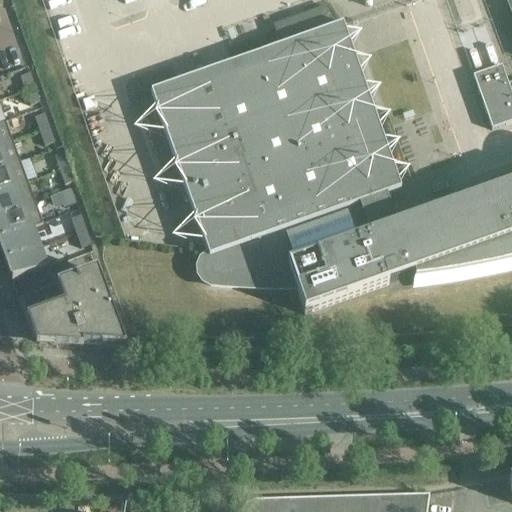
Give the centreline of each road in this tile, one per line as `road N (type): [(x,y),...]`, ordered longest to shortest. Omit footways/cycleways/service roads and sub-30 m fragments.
road 1 (primary): [(511,391),(12,411)]
road 2 (primary): [(39,447),(511,418)]
